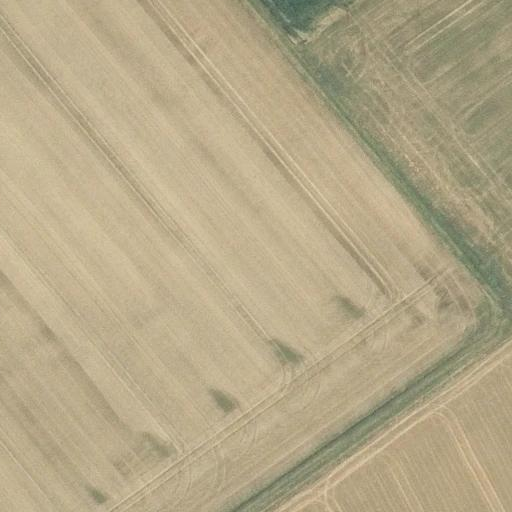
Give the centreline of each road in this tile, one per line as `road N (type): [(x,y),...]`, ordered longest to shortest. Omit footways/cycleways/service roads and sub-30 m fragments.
road 1 (track): [(249,0),(511,321)]
road 2 (track): [(254,511),(511,330)]
